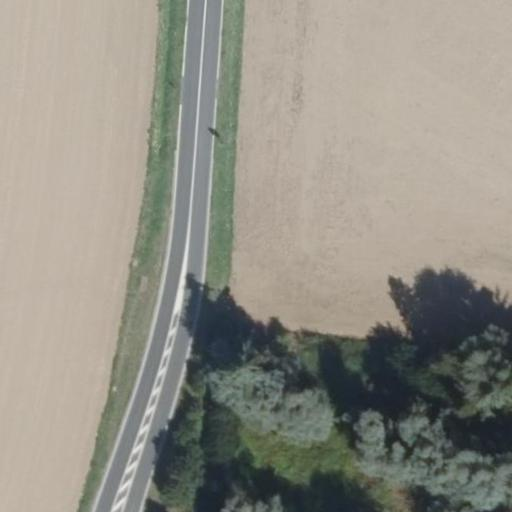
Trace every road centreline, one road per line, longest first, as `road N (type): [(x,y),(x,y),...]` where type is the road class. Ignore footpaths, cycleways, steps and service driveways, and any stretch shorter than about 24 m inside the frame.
road 1 (secondary): [(186,271),(209,0)]
road 2 (secondary): [(186,271),(110,511)]
road 3 (secondary): [(134,511),(181,358),(186,271)]
